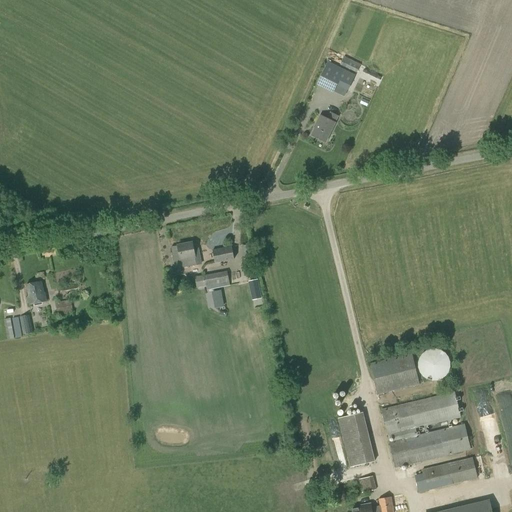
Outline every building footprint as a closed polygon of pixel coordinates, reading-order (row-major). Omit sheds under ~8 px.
[(356,73),(360,65),(348,59),(343,67),(356,73)] [(348,91),(355,75),(328,62),(316,85),(333,93),(337,86),(348,91)] [(335,122),(338,116),(331,113),(328,118),(320,115),(314,128),(315,128),(312,136),(326,143),(336,123),(335,122)] [(195,254),(192,243),(178,246),(172,247),(176,269),(194,265),(201,264),(199,253),(195,254)] [(215,264),(234,260),(232,247),(212,250),(215,264)] [(197,288),(229,282),(227,271),(195,277),(197,288)] [(30,305),(46,301),(42,282),(26,285),(30,305)] [(251,283),(230,287),(231,295),(252,292),(251,283)] [(74,285),(60,285),(60,294),(75,294),(74,285)] [(58,316),(73,313),(70,299),(56,302),(58,316)] [(32,333),(29,316),(20,317),(23,334),(32,333)] [(433,381),(436,381),(439,380),(441,379),(443,378),(445,376),(447,374),(448,372),(449,369),(450,366),(450,363),(449,361),(448,358),(447,356),(445,354),(443,352),(441,351),(438,350),(435,349),(433,349),(430,349),(427,350),(425,351),(423,353),(421,355),(420,357),(418,360),(418,362),(418,365),(418,368),(418,370),(420,373),(421,375),(423,377),(425,379),(428,380),(430,381),(433,381)] [(378,394),(420,385),(413,354),(371,364),(378,394)] [(417,436),(415,429),(461,417),(455,392),(381,410),(387,435),(392,434),(394,442),(389,443),(396,469),(469,451),(463,425),(417,436)] [(341,428),(365,422),(362,413),(338,418),(341,428)] [(477,478),(472,458),(448,464),(451,477),(453,484),(477,478)] [(436,481),(433,468),(422,470),(426,483),(436,481)] [(360,486),(374,483),(373,476),(359,480),(360,486)] [(393,511),(391,497),(379,499),(380,507),(372,508),(371,504),(361,506),(362,508),(352,509),(352,511),(393,511)]
